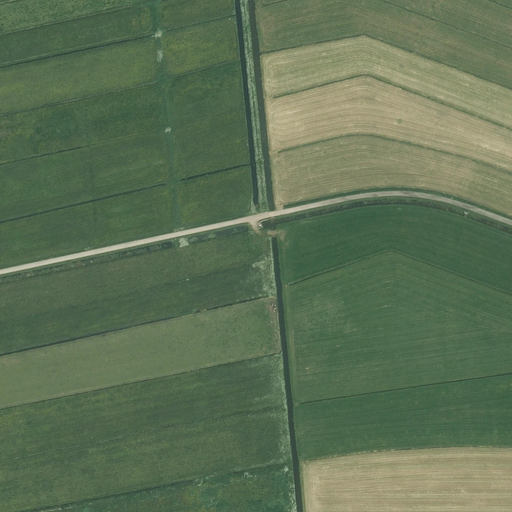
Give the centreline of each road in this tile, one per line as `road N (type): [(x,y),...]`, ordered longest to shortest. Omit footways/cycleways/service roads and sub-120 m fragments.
road 1 (unclassified): [(511,222),(433,196),(366,195),(0,271)]
road 2 (track): [(245,0),(266,214)]
